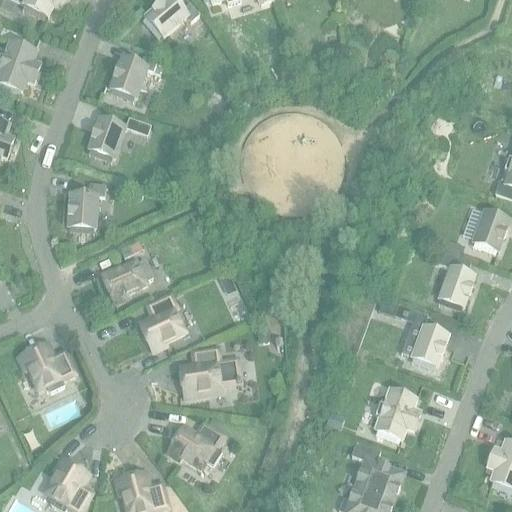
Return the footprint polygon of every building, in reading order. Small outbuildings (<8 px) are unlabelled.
[(9,0),(9,1),(48,20),(53,10),(61,14),(67,0),(9,0)] [(190,7),(183,13),(171,0),(169,0),(146,20),(163,40),(186,21),(191,27),(200,18),(190,7)] [(258,0),(261,8),(273,4),(271,0),(209,0),(212,7),(226,3),(228,9),(241,4),(239,0),(258,0)] [(34,87),(40,70),(32,67),(36,55),(11,46),(6,60),(0,58),(0,72),(1,73),(0,76),(0,87),(22,96),(26,84),(34,87)] [(136,101),(146,73),(153,76),(157,65),(144,60),(141,68),(122,61),(111,92),(136,101)] [(114,162),(125,131),(100,122),(89,153),(114,162)] [(130,122),(126,132),(136,135),(139,125),(130,122)] [(0,158),(7,161),(13,143),(5,140),(9,129),(0,125),(0,158)] [(511,160),(509,160),(504,173),(510,175),(505,189),(499,186),(494,198),(511,204),(511,160)] [(95,232),(97,200),(105,201),(106,188),(90,187),(89,199),(71,198),(69,230),(95,232)] [(510,225),(485,215),(473,246),(498,255),(510,225)] [(450,246),(446,257),(459,262),(464,250),(450,246)] [(133,258),(129,249),(120,253),(124,263),(133,258)] [(440,255),(435,267),(450,272),(439,302),(464,311),(475,280),(459,275),(463,263),(459,262),(446,257),(440,255)] [(147,288),(146,286),(153,282),(145,264),(137,267),(136,265),(120,272),(119,270),(101,278),(115,307),(128,300),(126,297),(147,288)] [(229,276),(219,281),(226,295),(235,291),(234,288),(229,277),(229,276)] [(153,355),(166,349),(164,345),(185,336),(174,314),(177,313),(170,299),(148,310),(153,321),(140,327),(153,355)] [(383,303),(378,315),(394,320),(398,309),(383,303)] [(437,370),(449,340),(412,327),(401,357),(412,361),(437,370)] [(29,372),(38,393),(47,388),(50,396),(64,389),(62,384),(75,378),(64,356),(53,361),(47,347),(19,361),(26,374),(29,372)] [(195,368),(180,369),(185,401),(211,397),(210,394),(221,392),(220,388),(238,386),(235,364),(219,366),(218,353),(193,356),(195,368)] [(412,415),(416,403),(391,394),(386,407),(380,405),(375,419),(381,421),(376,434),(401,444),(405,432),(414,435),(420,418),(412,415)] [(330,416),(325,429),(339,434),(344,421),(330,416)] [(182,461),(201,473),(206,464),(213,469),(221,456),(216,453),(224,441),(203,428),(197,438),(184,430),(168,456),(180,464),(182,461)] [(511,447),(506,445),(502,457),(494,454),(488,471),(496,474),(492,486),(511,493),(511,447)] [(391,511),(393,505),(396,499),(397,499),(400,491),(399,490),(404,477),(389,472),(389,471),(381,468),(380,469),(376,467),(381,455),(356,446),(351,460),(365,465),(361,476),(360,476),(357,485),(359,485),(354,497),(353,497),(351,505),(343,502),(339,511),(392,511),(391,511)] [(68,511),(82,511),(91,497),(81,491),(89,478),(62,463),(54,475),(57,477),(46,496),(55,501),(51,508),(57,511),(66,511),(67,511),(68,511)] [(123,498),(126,511),(167,511),(161,488),(149,491),(146,477),(116,485),(119,499),(123,498)]
